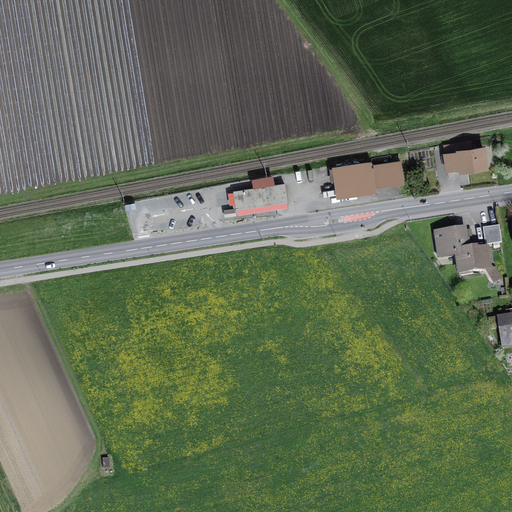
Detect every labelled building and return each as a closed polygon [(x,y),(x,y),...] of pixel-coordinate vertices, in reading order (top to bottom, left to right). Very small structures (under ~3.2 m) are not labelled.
[(444,145),(447,169),(461,167),(462,170),(485,167),(482,148),(471,149),(470,142),(444,145)] [(371,163),(333,168),(337,194),(375,187),(374,183),(402,179),(400,163),(372,167),(371,163)] [(286,197),(284,183),(234,191),(236,205),(286,197)] [(472,271),(486,269),(490,269),(487,249),(502,246),(499,228),(484,230),(486,249),(477,250),(477,249),(469,250),(469,249),(456,251),(457,253),(460,276),(473,274),(472,271)] [(456,251),(469,249),(468,242),(465,240),(464,231),(443,234),(440,232),(437,232),(435,235),(435,238),(438,240),(440,256),(457,253),(456,251)] [(493,268),(490,269),(486,269),(493,283),(500,280),(493,268)] [(511,314),(489,318),(490,326),(498,324),(502,347),(511,345),(511,314)]
